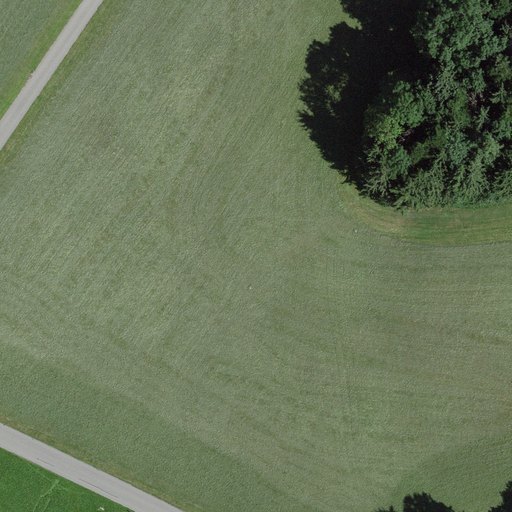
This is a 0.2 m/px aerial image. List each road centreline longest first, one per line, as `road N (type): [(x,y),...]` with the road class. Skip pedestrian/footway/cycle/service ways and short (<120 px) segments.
road 1 (unclassified): [(0,435),(155,511)]
road 2 (unclassified): [(0,137),(93,0)]
